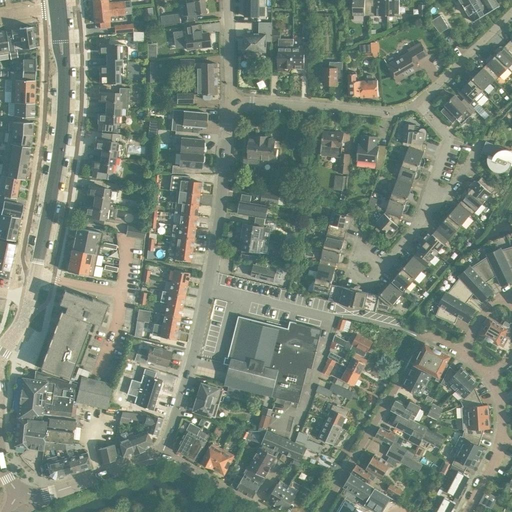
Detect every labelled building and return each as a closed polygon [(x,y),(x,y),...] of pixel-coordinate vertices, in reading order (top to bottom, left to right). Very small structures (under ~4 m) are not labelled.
[(92,0),(93,11),(124,8),(131,7),(130,1),(108,3),(107,0),(92,0)] [(182,9),(184,22),(196,21),(195,15),(205,14),(203,0),(192,2),(185,3),(186,9),(182,9)] [(244,0),(244,16),(259,16),(259,7),(265,7),(265,0),(244,0)] [(353,16),(370,15),(369,0),(350,0),(351,0),(352,1),(353,16)] [(369,0),(370,15),(387,15),(387,0),(369,0)] [(387,0),(387,15),(387,21),(396,21),(396,16),(399,16),(399,0),(387,0)] [(460,0),(473,21),(499,6),(495,0),(460,0)] [(124,8),(93,11),(94,23),(98,23),(99,29),(108,28),(108,22),(108,16),(125,14),(132,14),(131,7),(124,8)] [(179,13),(160,15),(161,24),(180,22),(179,13)] [(448,28),(440,15),(430,21),(440,33),(448,28)] [(259,35),(244,35),(243,41),(242,41),(242,48),(244,49),(244,51),(264,51),(264,41),(271,41),(271,23),(259,23),(259,35)] [(134,32),(133,24),(114,26),(114,33),(134,32)] [(185,36),(185,38),(183,38),(182,31),(173,32),(175,48),(184,47),(184,43),(186,43),(186,50),(210,47),(209,45),(211,44),(210,39),(209,39),(208,32),(201,33),(200,30),(198,30),(197,25),(184,26),(185,35),(185,36)] [(11,32),(6,32),(7,43),(21,41),(22,49),(35,47),(31,26),(11,30),(11,32)] [(291,68),(292,48),(293,48),(293,39),(279,39),(280,30),(271,29),(271,32),(272,32),(272,41),(278,41),(277,71),(289,72),(291,68)] [(5,30),(0,31),(0,55),(9,54),(7,43),(6,32),(5,30)] [(133,32),(133,43),(143,43),(143,32),(133,32)] [(408,50),(409,52),(387,65),(397,82),(419,69),(415,62),(428,54),(421,42),(408,50)] [(508,68),(511,63),(511,48),(507,43),(504,47),(502,46),(501,46),(499,46),(498,47),(494,51),(497,53),(495,55),(508,68)] [(106,54),(106,60),(121,60),(128,60),(128,59),(127,59),(127,47),(125,45),(119,45),(119,44),(98,45),(98,54),(106,54)] [(360,54),(366,53),(372,53),(371,44),(359,45),(360,54)] [(299,48),(293,48),(292,48),(291,68),(303,68),(304,46),(299,46),(299,48)] [(487,64),(483,68),(494,79),(495,81),(508,68),(495,55),(493,57),(491,55),(487,58),(486,60),(486,61),(486,63),(487,64)] [(35,81),(35,60),(22,59),(22,72),(10,72),(10,80),(11,80),(35,81)] [(119,83),(119,75),(119,67),(121,67),(121,60),(106,60),(106,66),(99,66),(99,83),(119,83)] [(216,82),(216,68),(215,63),(192,64),(192,60),(180,60),(180,71),(196,71),(196,74),(193,74),(193,78),(196,78),(202,78),(202,77),(205,77),(204,82),(216,82)] [(329,68),(320,68),(320,75),(324,75),(323,84),(336,84),(336,82),(342,82),(342,62),(329,62),(329,68)] [(482,92),(484,89),(489,94),(494,88),(490,84),(494,79),(483,68),(479,71),(477,71),(475,71),(473,72),(470,75),(473,78),(470,80),(482,92)] [(349,95),(360,95),(360,81),(355,81),(355,72),(348,72),(349,95)] [(367,75),(367,78),(365,78),(365,81),(360,81),(360,95),(360,97),(378,96),(377,80),(373,80),(372,75),(367,75)] [(197,86),(197,94),(202,94),(202,98),(204,100),(208,100),(211,98),(211,94),(216,94),(216,82),(204,82),(205,77),(202,77),(202,78),(196,78),(193,78),(193,86),(197,86)] [(11,80),(11,91),(34,92),(35,81),(11,80)] [(482,92),(470,80),(468,82),(466,80),(462,83),(461,85),(461,87),(462,88),(458,92),(464,98),(474,108),(479,104),(477,102),(484,95),(482,92)] [(105,108),(120,109),(120,108),(127,109),(128,88),(119,87),(119,93),(108,92),(108,87),(99,86),(98,101),(105,101),(105,108)] [(34,92),(11,91),(10,102),(34,103),(34,92)] [(192,103),(192,94),(176,94),(176,103),(192,103)] [(467,118),(475,110),(474,108),(464,98),(461,101),(455,95),(445,105),(446,106),(443,109),(454,121),(456,119),(461,124),(467,118)] [(33,117),(34,103),(10,102),(10,103),(14,103),(13,116),(33,117)] [(97,123),(98,123),(97,130),(119,133),(119,129),(116,129),(116,124),(118,124),(118,116),(120,116),(120,109),(105,108),(105,114),(97,114),(97,123)] [(176,124),(175,131),(197,133),(198,131),(202,129),(202,127),(204,127),(205,121),(207,120),(207,115),(205,113),(206,112),(183,110),(182,125),(176,124)] [(9,121),(8,133),(32,135),(32,122),(9,121)] [(403,144),(409,146),(424,151),(425,144),(421,143),(421,141),(425,141),(426,133),(426,131),(425,129),(423,128),(420,128),(419,130),(419,131),(415,131),(415,124),(403,123),(402,134),(404,134),(403,144)] [(181,138),(180,152),(204,154),(205,146),(203,145),(203,139),(201,139),(201,136),(197,134),(197,133),(175,131),(174,137),(181,138)] [(334,133),(322,132),(320,154),(339,156),(337,172),(347,173),(349,162),(347,162),(348,154),(344,153),(342,146),(343,132),(334,131),(334,133)] [(115,142),(114,142),(115,137),(118,138),(118,134),(97,132),(96,140),(94,148),(102,149),(101,155),(115,157),(116,151),(114,150),(115,142)] [(30,147),(32,135),(8,133),(7,143),(6,142),(6,143),(30,147)] [(266,137),(249,135),(248,155),(244,155),(243,162),(259,163),(259,158),(275,159),(277,149),(273,149),(274,139),(266,139),(266,137)] [(380,169),(386,153),(378,152),(378,146),(376,146),(377,136),(362,135),(360,144),(358,144),(356,160),(376,163),(375,168),(380,169)] [(484,147),(497,153),(496,154),(495,155),(494,155),(494,156),(493,157),(493,159),(497,161),(498,159),(498,158),(499,158),(500,158),(501,158),(501,159),(502,159),(502,160),(502,161),(503,161),(503,162),(502,162),(503,163),(503,164),(504,164),(505,164),(506,164),(506,163),(507,163),(508,161),(511,163),(511,165),(511,164),(511,151),(510,150),(508,149),(505,149),(503,149),(503,148),(486,141),(484,147)] [(4,154),(15,156),(28,158),(30,147),(6,143),(4,154)] [(409,146),(403,162),(418,168),(419,165),(423,167),(424,161),(424,159),(424,158),(422,156),(424,151),(409,146)] [(497,153),(484,147),(482,152),(488,155),(488,156),(487,158),(487,160),(488,162),(488,164),(489,166),(491,168),(492,169),(493,170),(495,171),(497,172),(499,172),(502,172),(504,171),(506,171),(508,169),(509,168),(510,166),(511,165),(511,163),(508,161),(507,163),(506,163),(506,164),(505,164),(504,164),(503,164),(503,163),(502,162),(503,162),(503,161),(502,161),(502,160),(502,159),(501,159),(501,158),(500,158),(499,158),(498,158),(498,159),(497,161),(493,159),(493,157),(494,156),(494,155),(495,155),(496,154),(497,153)] [(204,154),(180,152),(179,166),(172,165),(171,173),(194,174),(194,172),(198,170),(198,168),(200,168),(201,163),(203,162),(204,154)] [(28,158),(15,156),(4,154),(2,164),(16,167),(26,168),(28,158)] [(111,180),(113,164),(114,164),(115,157),(101,155),(100,162),(93,161),(91,170),(93,170),(92,177),(111,180)] [(403,162),(397,179),(412,184),(414,179),(417,178),(419,177),(421,172),(417,171),(418,168),(403,162)] [(16,167),(2,164),(0,175),(6,176),(19,178),(24,179),(26,168),(16,167)] [(333,176),(334,189),(344,188),(343,175),(333,176)] [(6,176),(3,196),(16,198),(19,178),(6,176)] [(198,193),(200,182),(189,181),(189,176),(178,176),(176,191),(198,193)] [(472,188),(470,190),(484,202),(495,188),(482,177),(478,181),(476,180),(474,180),(473,180),(469,185),(472,188)] [(397,179),(391,196),(406,201),(407,198),(411,199),(413,193),(412,191),(410,189),(412,184),(397,179)] [(280,194),(281,188),(258,184),(257,190),(280,194)] [(94,195),(93,201),(108,204),(109,198),(107,197),(108,189),(88,186),(87,194),(94,195)] [(472,215),(484,202),(470,190),(468,192),(465,189),(461,194),(461,195),(461,196),(463,198),(458,204),(470,214),(472,215)] [(175,202),(181,203),(197,205),(198,193),(176,191),(175,202)] [(282,206),(284,196),(262,192),(260,202),(282,206)] [(264,218),(265,218),(267,206),(249,203),(250,196),(242,194),(240,201),(239,206),(237,207),(236,210),(238,212),(238,213),(255,216),(264,218)] [(385,212),(400,217),(403,211),(405,211),(407,210),(409,205),(406,203),(406,201),(391,196),(385,212)] [(20,218),(23,204),(0,199),(0,213),(0,214),(20,218)] [(105,219),(106,211),(108,204),(93,201),(92,208),(85,207),(83,216),(87,216),(86,223),(102,225),(104,218),(105,219)] [(179,214),(195,216),(197,205),(181,203),(175,202),(173,213),(179,214)] [(459,227),(470,214),(458,204),(455,208),(453,207),(451,206),(450,207),(446,211),(449,214),(447,217),(459,227)] [(332,213),(328,230),(345,234),(347,225),(351,226),(353,218),(353,216),(353,215),(352,213),(350,212),(348,212),(346,214),(345,216),(332,213)] [(398,224),(400,217),(385,212),(376,222),(385,231),(385,234),(385,236),(386,237),(389,238),(391,238),(398,230),(395,227),(398,224)] [(292,213),(291,222),(298,224),(299,214),(292,213)] [(0,214),(0,225),(17,229),(20,218),(0,214)] [(179,214),(178,225),(194,227),(195,216),(179,214)] [(243,224),(241,236),(268,240),(270,228),(263,227),(264,218),(255,216),(253,225),(243,224)] [(448,240),(459,227),(447,217),(445,218),(442,216),(439,220),(438,222),(438,223),(440,224),(436,230),(448,240)] [(171,236),(177,237),(193,239),(194,227),(178,225),(173,224),(171,236)] [(17,229),(0,225),(0,237),(15,241),(17,229)] [(145,228),(127,226),(125,236),(143,238),(145,228)] [(77,228),(74,238),(100,244),(103,233),(77,228)] [(328,230),(324,247),(341,251),(342,248),(345,249),(347,244),(347,242),(345,240),(344,239),(345,234),(328,230)] [(427,241),(425,243),(437,253),(448,240),(436,230),(432,234),(431,233),(429,233),(427,233),(423,238),(427,241)] [(266,253),(267,248),(268,240),(241,236),(239,249),(266,253)] [(191,250),(193,239),(177,237),(175,248),(191,250)] [(74,238),(72,249),(97,254),(97,255),(98,255),(100,244),(74,238)] [(0,276),(7,278),(9,271),(15,244),(0,240),(0,276)] [(417,251),(413,256),(425,267),(437,253),(425,243),(423,245),(419,242),(416,246),(415,248),(416,249),(417,251)] [(324,247),(320,263),(335,267),(336,262),(339,262),(341,262),(342,261),(344,254),(340,253),(341,251),(324,247)] [(500,248),(494,251),(508,283),(511,280),(511,272),(510,269),(511,268),(511,251),(511,247),(501,250),(500,248)] [(190,262),(191,250),(175,248),(174,260),(190,262)] [(71,249),(69,260),(95,265),(97,255),(97,254),(72,249),(71,249)] [(501,286),(508,283),(494,251),(487,255),(487,257),(479,262),(491,279),(496,275),(501,286)] [(403,267),(401,269),(414,280),(425,267),(413,256),(409,260),(408,260),(406,259),(404,260),(400,264),(403,267)] [(69,260),(67,271),(93,276),(95,265),(69,260)] [(491,279),(479,262),(471,267),(470,266),(464,271),(487,297),(493,291),(485,283),(491,279)] [(320,263),(315,280),(331,284),(331,283),(331,281),(335,282),(336,278),(336,275),(336,274),(333,272),(335,267),(320,263)] [(278,266),(270,264),(269,268),(253,264),(250,276),(280,283),(284,268),(278,266)] [(394,278),(390,282),(402,293),(414,280),(401,269),(400,271),(397,268),(393,272),(392,273),(392,275),(394,278)] [(173,270),(171,281),(186,284),(189,273),(173,270)] [(487,297),(464,271),(458,276),(460,278),(454,285),(469,298),(474,293),(482,302),(487,297)] [(331,284),(315,280),(313,291),(329,296),(332,284),(331,283),(331,284)] [(184,295),(186,284),(171,281),(168,292),(184,295)] [(388,310),(402,293),(390,282),(386,287),(384,286),(382,286),(381,286),(377,290),(380,293),(379,295),(376,308),(388,310)] [(328,300),(340,303),(352,305),(376,311),(376,308),(379,295),(356,289),(332,284),(329,296),(328,300)] [(465,303),(469,298),(454,285),(447,293),(446,292),(442,298),(472,316),(475,310),(465,303)] [(61,310),(40,368),(69,379),(91,321),(100,324),(107,304),(91,298),(91,299),(64,289),(59,304),(66,306),(64,311),(61,310)] [(182,306),(184,295),(168,292),(166,303),(182,306)] [(472,316),(442,298),(438,305),(440,306),(436,316),(455,323),(457,317),(468,323),(472,316)] [(179,317),(182,306),(166,303),(164,314),(179,317)] [(138,309),(136,320),(144,322),(148,322),(150,311),(138,309)] [(177,328),(179,317),(164,314),(162,325),(177,328)] [(343,330),(346,320),(340,318),(337,328),(343,330)] [(229,385),(245,389),(298,402),(306,368),(311,369),(321,329),(290,322),(278,329),(237,319),(227,357),(226,357),(224,363),(229,364),(224,384),(229,385)] [(486,338),(492,342),(493,342),(498,345),(507,329),(490,319),(480,335),(485,338),(486,338)] [(136,320),(134,336),(141,338),(144,322),(136,320)] [(175,340),(177,328),(162,325),(159,337),(175,340)] [(350,350),(364,357),(372,342),(358,334),(350,350)] [(335,335),(332,341),(344,347),(347,341),(335,335)] [(446,364),(450,356),(442,352),(442,351),(441,351),(434,348),(435,348),(434,347),(434,348),(425,343),(422,350),(421,350),(421,351),(418,357),(418,358),(414,365),(437,376),(439,377),(443,369),(444,370),(447,364),(446,364)] [(135,354),(133,361),(144,364),(145,361),(166,367),(170,352),(150,346),(147,357),(135,354)] [(127,350),(125,358),(131,360),(134,352),(127,350)] [(327,357),(328,357),(336,361),(336,362),(341,364),(360,374),(367,360),(355,353),(350,362),(330,351),(327,357)] [(328,375),(336,362),(336,361),(328,357),(326,362),(327,363),(322,372),(328,375)] [(354,385),(360,374),(341,364),(338,370),(344,373),(341,378),(354,385)] [(413,366),(408,376),(426,385),(431,375),(413,366)] [(89,371),(78,367),(76,373),(87,377),(89,371)] [(448,383),(455,390),(469,375),(461,368),(456,373),(449,367),(443,379),(441,383),(441,384),(445,386),(448,383)] [(129,380),(127,387),(156,396),(161,382),(153,379),(155,374),(144,370),(140,383),(129,380)] [(33,413),(48,415),(70,418),(72,405),(76,384),(36,371),(35,380),(22,378),(18,411),(17,418),(31,420),(33,413)] [(460,401),(462,404),(478,396),(474,387),(478,383),(469,375),(455,390),(463,398),(460,401)] [(426,385),(408,376),(403,386),(420,395),(426,385)] [(105,409),(111,384),(80,377),(75,402),(105,409)] [(347,389),(350,385),(339,380),(335,377),(333,382),(337,384),(347,389)] [(359,394),(353,392),(332,383),(330,390),(318,385),(316,391),(329,397),(332,391),(350,399),(351,396),(358,398),(359,394)] [(216,403),(218,403),(222,390),(202,384),(202,385),(201,385),(199,390),(200,391),(198,397),(216,403)] [(245,389),(229,385),(227,392),(244,396),(245,389)] [(127,387),(125,394),(135,397),(133,405),(152,410),(156,396),(127,387)] [(462,407),(462,418),(489,417),(488,405),(483,405),(478,396),(462,404),(463,407),(462,407)] [(216,403),(198,397),(196,403),(195,403),(193,408),(194,409),(194,410),(214,417),(218,403),(216,403)] [(407,407),(395,400),(390,409),(394,411),(413,421),(414,420),(421,407),(410,402),(407,407)] [(437,420),(443,409),(433,403),(427,415),(437,420)] [(333,404),(326,420),(329,421),(341,427),(349,411),(333,404)] [(44,441),(56,442),(63,442),(70,443),(72,443),(76,405),(72,405),(70,418),(48,415),(33,413),(31,420),(17,418),(15,446),(43,450),(44,441)] [(272,410),(262,406),(261,413),(262,414),(270,416),(272,410)] [(421,439),(427,428),(428,427),(414,420),(413,421),(394,411),(388,423),(392,425),(389,431),(394,434),(397,435),(400,429),(419,439),(421,440),(421,439)] [(134,414),(133,414),(126,413),(122,423),(128,424),(129,419),(133,420),(134,414)] [(270,416),(262,414),(258,427),(266,427),(270,416)] [(162,419),(152,416),(151,417),(145,416),(142,425),(146,426),(146,428),(148,429),(147,431),(148,433),(157,435),(162,419)] [(489,428),(489,417),(462,418),(463,430),(465,429),(464,431),(481,437),(484,428),(489,428)] [(333,444),(341,427),(329,421),(326,420),(319,437),(333,444)] [(175,450),(185,455),(199,430),(200,428),(189,423),(175,450)] [(412,460),(415,454),(400,446),(404,439),(397,435),(394,434),(389,431),(388,432),(380,428),(375,437),(391,445),(389,448),(404,456),(412,460)] [(445,438),(427,428),(421,439),(439,448),(445,438)] [(251,429),(249,438),(259,441),(262,431),(251,429)] [(209,436),(200,431),(199,430),(185,455),(196,461),(209,436)] [(131,432),(126,434),(128,438),(133,454),(144,450),(143,450),(152,443),(146,431),(133,436),(131,432)] [(301,458),(306,448),(295,443),(266,431),(261,444),(278,451),(292,457),(293,455),(301,458)] [(481,437),(464,431),(462,437),(460,436),(455,446),(460,449),(478,458),(484,448),(479,445),(481,437)] [(128,438),(126,434),(126,432),(120,434),(123,440),(119,442),(123,457),(133,454),(128,438)] [(307,440),(305,447),(319,452),(322,446),(307,440)] [(44,450),(56,450),(56,449),(56,442),(44,441),(43,450),(44,450)] [(201,463),(212,469),(222,450),(211,444),(201,463)] [(278,451),(261,444),(242,478),(236,475),(231,485),(252,497),(261,483),(258,481),(261,475),(264,477),(278,451)] [(113,445),(98,449),(101,464),(116,460),(113,445)] [(374,454),(365,469),(368,471),(376,475),(381,478),(386,469),(389,464),(394,467),(397,461),(400,463),(404,456),(389,448),(386,455),(388,456),(386,461),(374,454)] [(478,458),(460,449),(455,458),(452,464),(465,471),(467,465),(473,468),(478,458)] [(234,456),(222,450),(212,469),(223,475),(234,456)] [(87,452),(77,455),(81,471),(90,468),(91,468),(87,452)] [(77,455),(69,457),(72,474),(73,473),(75,473),(81,471),(77,455)] [(69,457),(60,460),(64,476),(72,474),(69,457)] [(294,457),(292,463),(299,466),(301,460),(294,457)] [(47,460),(48,463),(44,464),(47,476),(49,475),(50,475),(54,478),(55,478),(64,476),(60,460),(53,461),(53,458),(47,460)] [(350,473),(352,474),(365,483),(368,478),(372,481),(376,475),(368,471),(366,473),(364,471),(364,470),(355,464),(350,473)] [(450,468),(450,469),(453,471),(456,470),(458,471),(463,474),(465,471),(452,464),(450,468)] [(464,487),(469,477),(458,471),(452,481),(464,487)] [(371,508),(378,511),(379,511),(389,497),(365,483),(352,474),(344,487),(367,501),(371,508)] [(285,511),(301,485),(292,480),(289,486),(277,506),(285,511)] [(280,481),(268,501),(277,506),(289,486),(280,481)] [(447,492),(458,498),(464,487),(452,481),(447,492)] [(303,500),(309,489),(303,486),(296,497),(303,500)] [(398,498),(402,492),(393,487),(389,493),(398,498)] [(494,504),(498,497),(485,491),(479,502),(487,506),(490,501),(494,504)] [(439,507),(447,511),(450,511),(456,503),(444,497),(439,507)] [(338,511),(365,511),(346,500),(338,511)]
